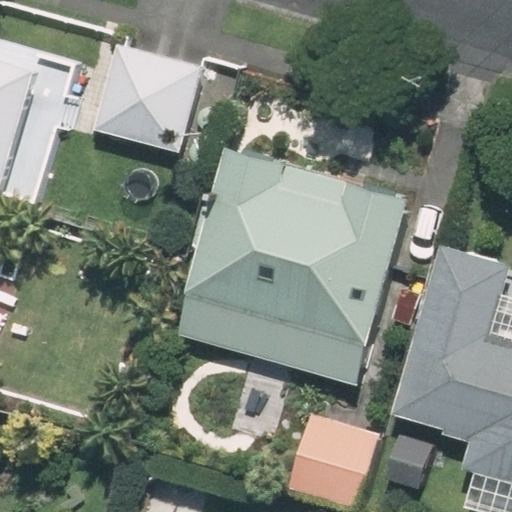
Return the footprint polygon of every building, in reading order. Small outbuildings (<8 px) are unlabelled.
[(204,68),(117,44),(93,130),(180,154),(204,68)] [(0,58),(0,201),(14,205),(52,74),(0,58)] [(373,382),(427,191),(240,137),(195,293),(277,316),(266,352),(373,382)] [(511,483),(511,300),(499,297),(508,266),(438,246),(389,414),(441,429),(440,434),(468,442),(461,469),(473,472),(511,483)] [(391,429),(323,411),(301,491),(369,510),(391,429)] [(434,445),(399,434),(386,479),(420,489),(434,445)] [(511,511),(511,483),(473,472),(462,508),(478,511),(511,511)]
